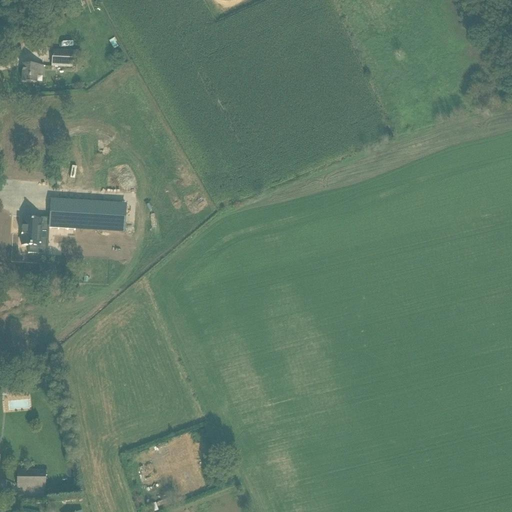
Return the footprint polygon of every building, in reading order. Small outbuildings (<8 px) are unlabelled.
[(52,51),(51,67),(80,68),(81,52),(52,51)] [(42,65),(32,65),(22,65),(21,83),(35,83),(36,75),(42,75),(42,65)] [(50,220),(50,228),(75,229),(75,227),(123,230),(125,205),(51,201),(50,220)] [(21,233),(21,234),(22,234),(22,244),(29,245),(28,252),(48,254),(49,241),(40,240),(40,227),(50,228),(50,220),(23,218),(23,226),(22,226),(22,227),(23,227),(22,233),(21,233)] [(44,472),(17,472),(17,487),(44,488),(44,472)]
